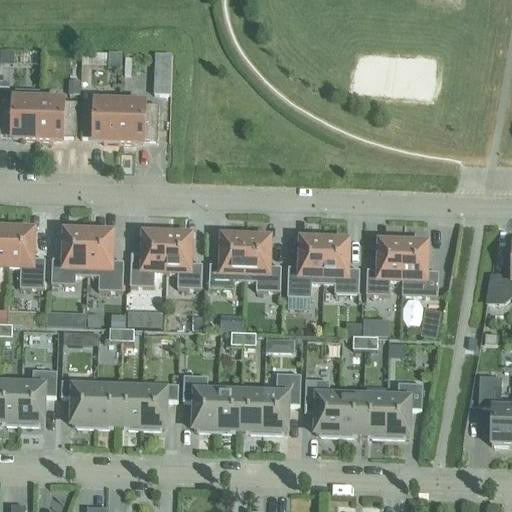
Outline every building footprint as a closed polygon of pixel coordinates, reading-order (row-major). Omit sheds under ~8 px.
[(82,55),(81,68),(87,68),(109,69),(109,68),(110,56),(82,55)] [(110,56),(109,68),(122,68),(122,57),(110,56)] [(171,59),(155,58),(154,98),(170,99),(171,59)] [(0,83),(0,92),(9,92),(9,84),(0,83)] [(70,83),(69,97),(79,98),(79,83),(70,83)] [(1,104),(0,120),(0,139),(13,140),(13,144),(37,145),(39,105),(39,94),(15,94),(15,104),(1,104)] [(39,105),(37,145),(62,146),(62,142),(76,142),(77,106),(39,105)] [(94,147),(119,148),(120,108),(82,106),(81,142),(94,143),(94,147)] [(159,109),(120,108),(119,148),(144,149),(144,144),(157,145),(159,109)] [(0,271),(8,272),(10,232),(0,231),(0,271)] [(10,232),(8,272),(20,273),(19,293),(43,293),(45,263),(33,263),(34,235),(29,235),(29,233),(10,232)] [(76,275),(87,275),(89,235),(69,234),(69,236),(65,236),(64,264),(52,263),(51,289),(75,289),(76,275)] [(89,235),(87,275),(99,275),(98,290),(123,291),(123,266),(111,265),(112,238),(108,238),(108,236),(89,235)] [(155,277),(166,278),(167,237),(148,237),(148,239),(144,239),(143,266),(131,266),(130,291),(154,292),(155,277)] [(187,238),(167,237),(166,278),(177,278),(177,293),(201,294),(202,268),(190,268),(191,240),(187,240),(187,238)] [(233,285),(244,286),(246,240),(227,239),(227,242),(222,241),(221,269),(209,268),(208,294),(233,295),(233,285)] [(265,241),(246,240),(244,286),(256,286),(256,295),(280,296),(281,271),(269,270),(270,243),(265,243),(265,241)] [(312,288),(323,289),(325,243),(305,242),(305,244),(301,244),(300,272),(288,271),(287,302),(311,302),(312,288)] [(325,243),(323,289),(335,289),(334,298),(358,299),(359,274),(347,273),(348,246),(344,246),(344,243),(325,243)] [(390,285),(402,286),(403,245),(384,245),(384,247),(380,247),(379,274),(367,274),(366,299),(390,300),(390,285)] [(402,286),(402,300),(437,302),(438,276),(426,276),(427,248),(423,248),(423,246),(403,245),(402,286)] [(511,280),(511,281),(491,280),(487,307),(504,307),(511,299),(511,280)] [(426,338),(440,341),(445,317),(430,314),(426,338)] [(0,315),(0,328),(8,329),(8,316),(0,315)] [(9,316),(8,329),(17,329),(18,316),(9,316)] [(128,316),(128,331),(141,331),(162,332),(163,317),(141,316),(128,316)] [(88,319),(88,330),(96,330),(96,319),(88,319)] [(113,319),(112,331),(125,331),(125,320),(113,319)] [(192,321),(192,335),(202,335),(202,321),(192,321)] [(12,330),(0,329),(0,341),(11,342),(12,330)] [(109,346),(121,346),(122,334),(109,334),(109,346)] [(122,334),(121,346),(133,347),(133,335),(122,334)] [(69,337),(69,349),(81,349),(82,337),(69,337)] [(231,350),(243,350),(243,338),(231,338),(231,350)] [(243,338),(243,350),(255,351),(256,339),(243,338)] [(498,350),(498,338),(484,338),(484,349),(498,350)] [(353,342),(353,354),(365,355),(365,342),(353,342)] [(365,342),(365,355),(377,355),(378,343),(365,342)] [(267,343),(266,356),(277,356),(277,343),(267,343)] [(21,384),(19,430),(38,431),(38,429),(43,429),(44,401),(56,402),(57,377),(33,376),(32,385),(21,384)] [(300,410),(300,394),(301,380),(276,379),(276,393),(264,393),(263,439),(282,439),(282,437),(287,437),(288,410),(300,410)] [(198,436),(217,437),(219,391),(207,391),(208,382),(183,381),(183,406),(195,406),(193,434),(198,434),(198,436)] [(479,382),(478,412),(492,412),(491,449),(511,450),(511,404),(501,405),(501,382),(479,382)] [(0,383),(0,427),(6,427),(6,430),(19,430),(21,384),(0,383)] [(320,440),(339,441),(340,401),(329,401),(329,386),(305,385),(304,410),(316,411),(315,438),(320,438),(320,440)] [(76,432),(95,433),(97,393),(85,392),(85,387),(61,386),(61,402),(73,402),(72,430),(76,430),(76,432)] [(397,403),(386,403),(385,443),(404,443),(404,441),(408,441),(409,414),(421,414),(422,389),(398,388),(397,403)] [(128,434),(141,434),(143,389),(142,389),(142,394),(119,393),(118,431),(128,432),(128,434)] [(178,390),(143,389),(141,434),(160,435),(160,433),(165,433),(166,405),(178,406),(178,390)] [(231,435),(240,436),(242,392),(219,391),(217,437),(231,437),(231,435)] [(249,438),(263,439),(264,393),(263,398),(242,398),(242,392),(240,436),(249,436),(249,438)] [(109,431),(118,431),(119,393),(97,393),(95,433),(109,433),(109,431)] [(353,439),(362,440),(363,402),(340,401),(339,441),(353,442),(353,439)] [(371,442),(385,443),(386,403),(363,402),(362,440),(371,440),(371,442)]
